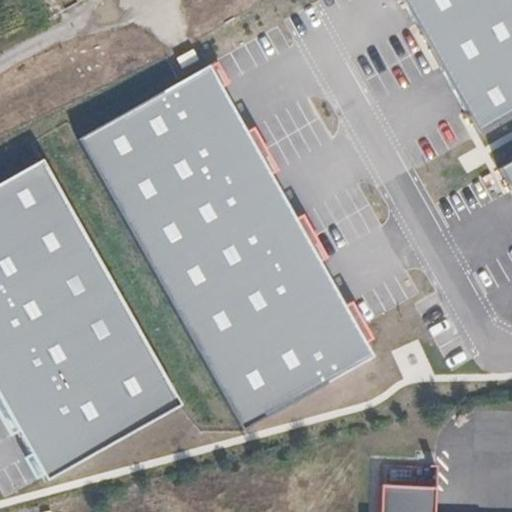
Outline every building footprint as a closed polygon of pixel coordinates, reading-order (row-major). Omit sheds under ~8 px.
[(511,0),(406,0),(478,126),(511,106),(511,0)] [(203,62),(77,135),(243,424),(370,351),(203,62)] [(40,157),(0,179),(0,396),(44,477),(177,404),(40,157)] [(511,162),(501,169),(511,187),(511,162)] [(420,497),(372,496),(371,511),(427,511),(428,475),(421,475),(420,497)]
